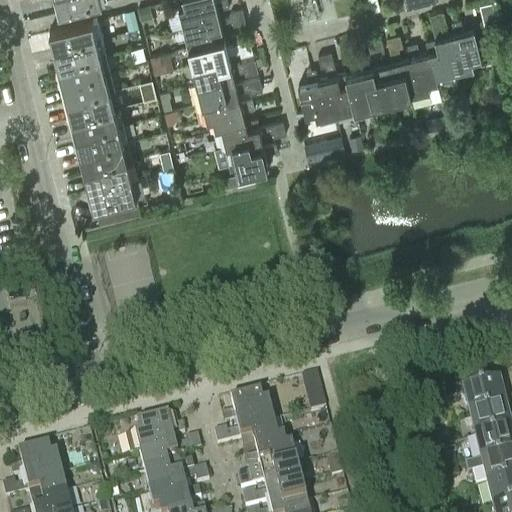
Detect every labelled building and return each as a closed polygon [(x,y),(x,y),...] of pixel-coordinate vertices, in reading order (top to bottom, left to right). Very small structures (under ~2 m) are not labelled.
[(55,0),(58,10),(99,0),(55,0)] [(178,7),(183,26),(207,20),(205,11),(217,8),(228,5),(226,0),(182,0),(183,5),(178,7)] [(491,2),(480,5),(484,24),(496,22),(491,2)] [(149,4),(138,7),(141,19),(152,16),(149,4)] [(207,20),(183,26),(187,45),(224,36),(222,27),(245,21),(241,8),(229,11),(230,15),(220,17),(217,8),(205,11),(207,20)] [(425,39),(428,50),(429,50),(435,75),(436,75),(454,71),(447,45),(457,43),(454,31),(453,31),(444,34),(442,23),(446,22),(443,10),(429,14),(435,37),(425,39)] [(49,29),(53,48),(97,37),(92,18),(49,29)] [(450,20),(453,31),(454,31),(457,43),(447,45),(454,71),(474,66),(472,60),(481,57),(473,26),(463,29),(460,18),(450,20)] [(385,37),(391,59),(394,71),(385,74),(391,99),(410,94),(404,69),(413,67),(410,55),(401,57),(398,46),(402,45),(399,33),(385,37)] [(224,36),(187,45),(192,64),(217,57),(219,67),(231,64),(229,54),(239,51),(240,55),(252,52),(249,39),(226,45),(224,36)] [(97,37),(53,48),(58,65),(101,54),(97,37)] [(367,41),(373,64),(376,76),(366,78),(373,103),(391,99),(385,74),(394,71),(391,59),(382,62),(379,51),(383,50),(380,38),(367,41)] [(435,75),(429,50),(428,50),(419,52),(416,42),(407,44),(410,55),(413,67),(404,69),(410,94),(429,89),(429,90),(439,88),(436,75),(435,75)] [(354,69),(345,71),(354,108),(373,103),(366,78),(376,76),(373,64),(363,66),(361,55),(365,54),(362,43),(348,46),(354,69)] [(327,76),(317,78),(320,90),(330,88),(336,112),(354,108),(345,71),(336,73),(330,51),(317,54),(320,66),(324,65),(327,76)] [(101,54),(58,65),(62,83),(106,72),(101,54)] [(264,55),(254,58),(255,65),(256,65),(265,63),(264,55)] [(254,58),(231,64),(219,67),(217,57),(192,64),(197,82),(221,76),(224,85),(236,82),(233,73),(244,70),(245,74),(257,71),(256,65),(255,65),(254,58)] [(316,117),(336,112),(330,88),(320,90),(317,78),(315,67),(306,69),(308,80),(297,83),(304,110),(305,114),(314,112),(316,117)] [(106,72),(62,83),(66,100),(110,89),(106,72)] [(221,76),(197,82),(201,101),(226,95),(228,104),(240,101),(238,91),(249,89),(250,93),(262,90),(258,77),(236,82),(224,85),(221,76)] [(110,89),(66,100),(71,118),(114,107),(110,89)] [(159,93),(163,110),(172,108),(169,97),(171,96),(170,90),(159,93)] [(226,95),(201,101),(206,121),(212,119),(214,129),(220,127),(220,126),(245,120),(245,119),(243,110),(254,107),(252,98),(240,101),(228,104),(226,95)] [(114,107),(71,118),(75,135),(119,124),(114,107)] [(174,110),(166,112),(169,124),(177,122),(174,110)] [(257,116),(245,119),(245,120),(220,126),(220,127),(225,144),(250,138),(252,148),(264,145),(264,144),(261,135),(272,132),(273,136),(285,133),(282,120),(259,126),(257,116)] [(119,124),(75,135),(79,152),(123,142),(119,124)] [(269,164),(266,153),(277,151),(275,141),(264,144),(264,145),(252,148),(250,138),(225,144),(230,165),(236,163),(238,172),(257,167),(269,164)] [(326,139),(304,144),(308,161),(330,156),(326,139)] [(123,142),(79,152),(84,170),(128,159),(123,142)] [(128,159),(84,170),(88,188),(132,177),(128,159)] [(260,178),(257,167),(238,172),(234,173),(237,184),(260,178)] [(132,177),(88,188),(93,206),(94,206),(136,195),(137,195),(132,177)] [(136,195),(94,206),(99,224),(141,213),(136,195)] [(326,408),(317,372),(301,376),(310,412),(326,408)] [(463,391),(469,415),(505,406),(499,382),(463,391)] [(261,393),(230,401),(233,412),(222,415),(224,424),(235,421),(235,420),(247,417),(249,427),(274,421),(269,401),(263,402),(261,393)] [(505,406),(469,415),(475,437),(511,428),(505,406)] [(161,439),(173,436),(185,434),(182,424),(178,426),(175,415),(163,418),(161,411),(136,418),(140,433),(125,437),(130,457),(139,454),(164,448),(161,439)] [(444,415),(436,417),(439,428),(447,427),(444,415)] [(235,420),(235,421),(238,430),(227,433),(226,429),(214,432),(217,445),(240,439),(242,449),(254,446),(254,445),(279,439),(278,438),(274,421),(249,427),(247,417),(235,420)] [(436,417),(428,419),(431,430),(439,428),(436,417)] [(511,432),(511,428),(475,437),(481,461),(511,453),(511,432)] [(178,455),(201,449),(198,436),(186,439),(187,443),(176,446),(173,436),(161,439),(164,448),(139,454),(144,473),(180,464),(178,455)] [(297,464),(292,445),(287,446),(284,437),(278,438),(279,439),(254,445),(254,446),(256,456),(245,458),(247,467),(259,465),(259,464),(270,461),(273,470),(297,464)] [(49,446),(18,454),(21,465),(10,468),(12,477),(24,474),(23,473),(35,470),(38,480),(62,474),(57,454),(52,455),(49,446)] [(511,453),(481,461),(486,484),(511,477),(511,453)] [(326,461),(330,476),(342,473),(338,458),(326,461)] [(185,482),(196,479),(197,483),(209,480),(205,467),(194,470),(192,461),(180,464),(144,473),(148,492),(173,486),(176,495),(187,492),(185,482)] [(273,470),(270,461),(259,464),(259,465),(247,467),(249,473),(237,476),(240,489),(263,483),(275,480),(277,489),(302,483),(297,464),(273,470)] [(455,461),(448,463),(450,475),(458,473),(455,461)] [(448,463),(440,465),(443,477),(450,475),(448,463)] [(23,473),(24,474),(26,483),(15,486),(14,482),(2,485),(5,498),(28,492),(31,501),(67,492),(62,474),(38,480),(35,470),(23,473)] [(511,477),(486,484),(492,508),(511,502),(511,477)] [(263,483),(266,493),(255,496),(254,491),(242,494),(245,507),(268,502),(268,501),(280,499),(282,508),(307,501),(302,483),(277,489),(275,480),(263,483)] [(173,486),(148,492),(153,511),(159,510),(159,511),(187,511),(192,511),(192,510),(190,501),(201,498),(199,489),(187,492),(176,495),(173,486)] [(67,492),(31,501),(33,510),(25,511),(67,511),(72,511),(67,492)] [(268,501),(268,502),(271,511),(269,511),(259,511),(259,510),(249,511),(309,511),(307,501),(282,508),(280,499),(268,501)] [(511,511),(511,502),(492,508),(493,511),(511,511)]
